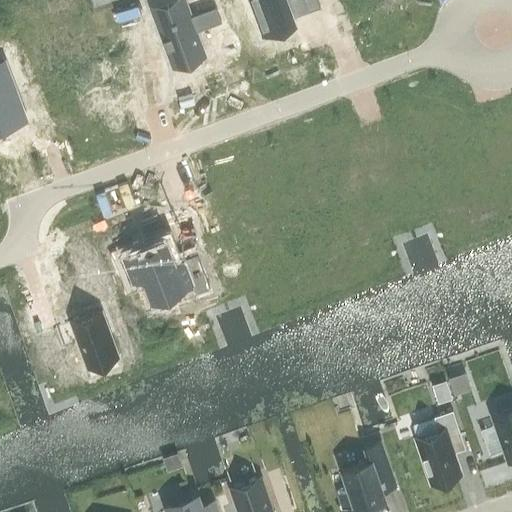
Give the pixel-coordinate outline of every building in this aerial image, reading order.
[(240,0),(249,24),(252,23),(256,35),(278,27),(276,22),(285,19),(284,15),(298,9),(294,0),(240,0)] [(189,11),(159,21),(175,65),(204,55),(196,31),(222,22),(217,8),(191,17),(189,11)] [(2,60),(0,61),(0,130),(16,124),(1,85),(10,81),(2,60)] [(166,237),(119,255),(130,285),(142,280),(150,301),(175,291),(179,299),(209,287),(206,279),(197,254),(185,259),(176,262),(166,237)] [(100,312),(73,322),(91,369),(119,359),(100,312)] [(432,384),(438,402),(452,397),(446,380),(432,384)] [(511,400),(490,408),(496,424),(505,450),(507,457),(511,455),(511,400)] [(438,429),(416,437),(432,483),(460,473),(448,439),(461,435),(452,410),(434,416),(438,429)] [(505,450),(496,424),(480,429),(489,455),(505,450)] [(356,509),(384,499),(378,481),(392,476),(379,441),(364,446),(369,459),(342,468),(347,484),(337,488),(343,507),(354,503),(356,509)] [(271,511),(261,479),(231,489),(238,511),(271,511)] [(168,511),(217,511),(213,501),(201,505),(197,494),(195,495),(166,505),(168,511)]
